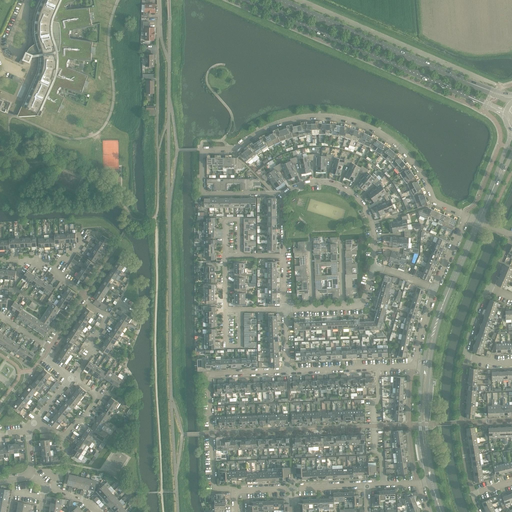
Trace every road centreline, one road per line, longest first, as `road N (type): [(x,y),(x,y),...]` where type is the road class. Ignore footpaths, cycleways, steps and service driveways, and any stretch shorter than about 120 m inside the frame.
road 1 (residential): [(283,195),(202,195),(202,149),(233,149),(292,118),(338,115),(389,138),(411,159),(435,204),(466,215)]
road 2 (tertiary): [(246,0),(477,100)]
road 3 (tertiary): [(483,88),(279,0)]
road 4 (residential): [(157,153),(159,0)]
road 5 (residential): [(376,264),(372,226),(356,195),(314,180),(283,195)]
road 6 (residential): [(213,432),(210,374),(285,370)]
road 7 (residential): [(235,488),(368,486)]
road 8 (residential): [(384,484),(373,405),(379,367)]
